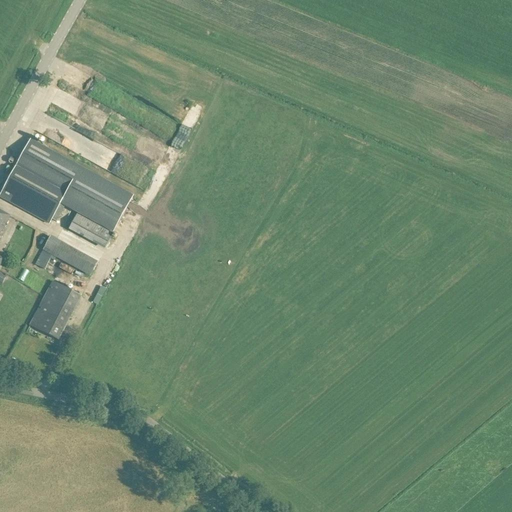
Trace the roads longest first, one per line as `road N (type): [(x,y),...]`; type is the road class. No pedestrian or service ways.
road 1 (unclassified): [(259,511),(139,416),(0,385)]
road 2 (unclassified): [(0,147),(80,0)]
